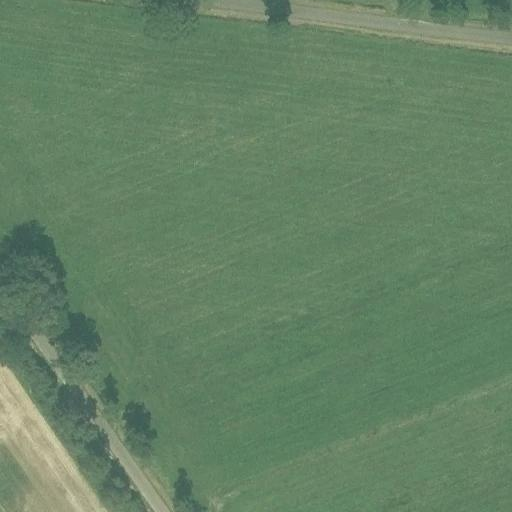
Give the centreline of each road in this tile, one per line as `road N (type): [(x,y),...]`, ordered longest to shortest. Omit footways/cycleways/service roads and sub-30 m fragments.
road 1 (unclassified): [(511,39),(199,0)]
road 2 (unclassified): [(161,511),(0,283)]
